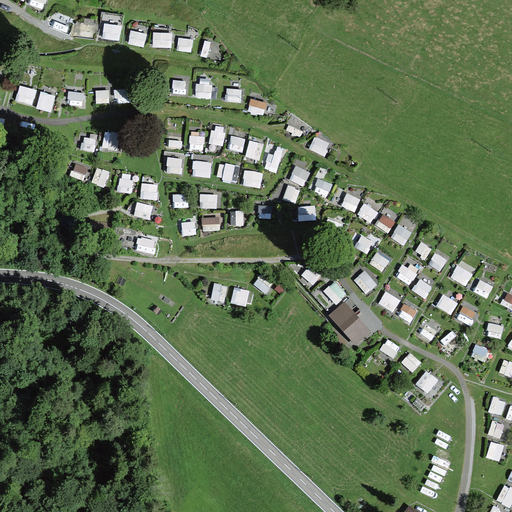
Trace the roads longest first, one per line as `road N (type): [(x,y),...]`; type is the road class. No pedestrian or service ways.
road 1 (tertiary): [(0,274),(78,286),(107,299),(335,511)]
road 2 (track): [(45,279),(73,350),(0,387)]
